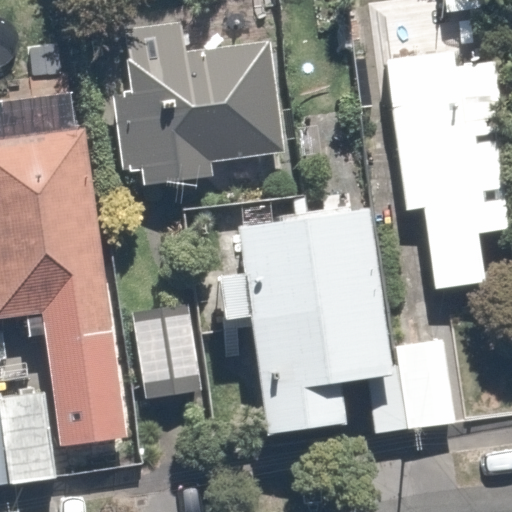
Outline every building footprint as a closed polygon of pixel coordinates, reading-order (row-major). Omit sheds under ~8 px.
[(267,46),(185,51),(184,32),(118,36),(121,92),(109,93),(114,171),(145,169),(146,183),(200,179),(198,150),(274,145),(267,46)] [(451,47),(375,55),(392,211),(413,209),(422,290),(476,284),(471,235),(509,231),(503,181),(484,183),(477,113),(498,111),(492,59),(452,63),(451,47)] [(119,430),(82,121),(0,130),(0,319),(37,315),(51,438),(119,430)] [(366,206),(233,216),(237,268),(209,270),(214,325),(250,322),(258,428),(343,421),(339,376),(362,374),(367,438),(448,431),(440,333),(376,338),(366,206)] [(188,389),(187,300),(132,301),(133,389),(188,389)] [(0,387),(0,479),(43,475),(33,385),(0,387)]
